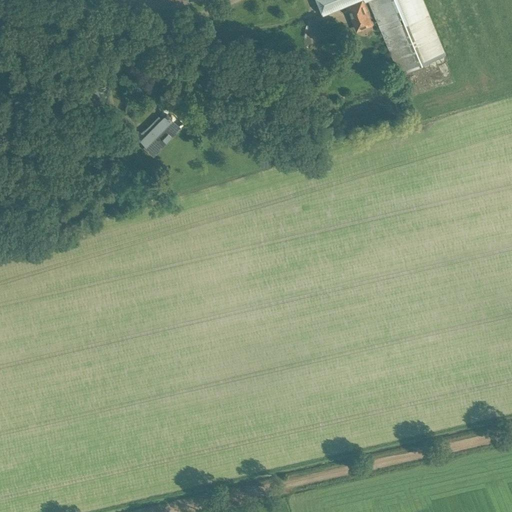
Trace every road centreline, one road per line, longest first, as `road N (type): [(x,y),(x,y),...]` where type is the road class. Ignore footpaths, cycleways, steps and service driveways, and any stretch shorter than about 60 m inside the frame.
road 1 (track): [(511,434),(172,511)]
road 2 (unclassified): [(180,22),(38,0)]
